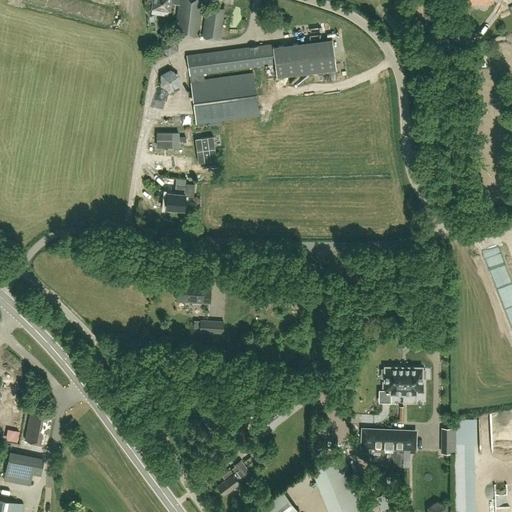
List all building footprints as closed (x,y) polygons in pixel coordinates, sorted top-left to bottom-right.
[(197,37),(201,12),(205,13),(202,37),(219,40),(224,8),(202,5),(202,0),(152,0),(151,8),(170,10),(171,3),(178,5),(174,34),(197,37)] [(457,11),(456,0),(442,0),(443,11),(457,11)] [(167,29),(158,33),(161,40),(170,35),(167,29)] [(336,69),(334,53),(332,39),(273,46),(272,43),(187,55),(197,123),(259,115),(253,73),(205,80),(204,73),(275,64),(277,77),(336,69)] [(160,42),(161,49),(173,47),(172,41),(160,42)] [(167,91),(178,90),(176,74),(154,76),(157,104),(170,103),(170,107),(180,106),(179,94),(167,96),(167,91)] [(159,112),(160,123),(173,122),(172,111),(159,112)] [(213,136),(195,138),(198,163),(216,160),(213,136)] [(166,209),(168,211),(173,211),(174,210),(175,208),(184,209),(185,196),(193,197),(194,184),(186,183),(186,186),(177,185),(176,193),(168,192),(166,209)] [(210,302),(211,289),(203,289),(204,281),(177,280),(176,300),(210,302)] [(272,310),(275,316),(281,312),(277,307),(272,310)] [(223,332),(224,321),(200,320),(200,331),(223,332)] [(196,356),(192,359),(180,368),(187,377),(203,365),(196,356)] [(423,378),(424,378),(426,378),(426,369),(423,369),(423,365),(383,365),(383,369),(381,369),(381,378),(383,378),(383,381),(382,381),(382,393),(389,393),(389,395),(417,395),(417,393),(424,393),(424,382),(423,382),(423,378)] [(287,398),(282,401),(287,408),(292,404),(287,398)] [(47,443),(53,412),(31,408),(25,439),(47,443)] [(452,452),(452,426),(440,426),(440,452),(452,452)] [(368,447),(368,451),(394,453),(395,448),(412,448),(413,435),(401,435),(401,430),(377,429),(377,434),(364,434),(364,447),(368,447)] [(248,431),(243,435),(234,442),(239,449),(249,442),(254,439),(248,431)] [(466,511),(465,443),(455,444),(456,511),(466,511)] [(9,450),(8,456),(4,480),(30,486),(33,473),(41,475),(44,458),(9,450)] [(366,511),(342,450),(309,463),(328,511),(366,511)] [(368,451),(368,464),(394,465),(394,453),(368,451)] [(253,477),(240,460),(234,464),(235,466),(224,474),(227,478),(218,484),(225,494),(240,483),(245,480),(246,482),(253,477)] [(252,511),(298,511),(299,511),(280,488),(251,510),(252,511)] [(0,511),(21,511),(23,503),(0,498),(0,511)]
